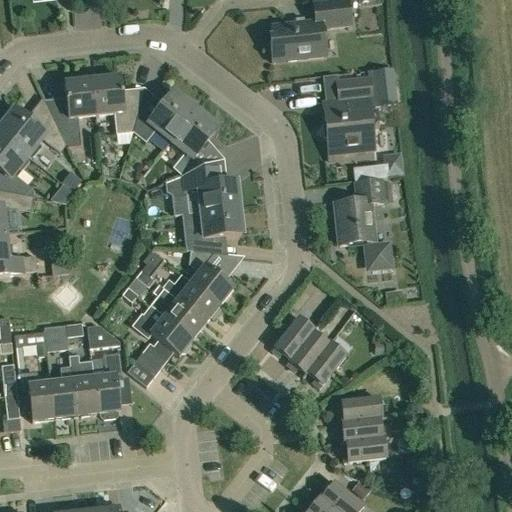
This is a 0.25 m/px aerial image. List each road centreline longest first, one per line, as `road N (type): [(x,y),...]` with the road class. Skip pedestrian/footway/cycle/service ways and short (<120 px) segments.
road 1 (residential): [(213,382),(286,288),(302,250),(279,126),(165,38),(48,45),(0,68)]
road 2 (track): [(442,0),(458,193),(511,507)]
road 3 (residential): [(177,468),(57,479),(0,474)]
road 4 (residential): [(217,511),(259,459),(259,441),(257,428),(213,382)]
road 5 (unknown): [(184,53),(223,14),(286,0)]
